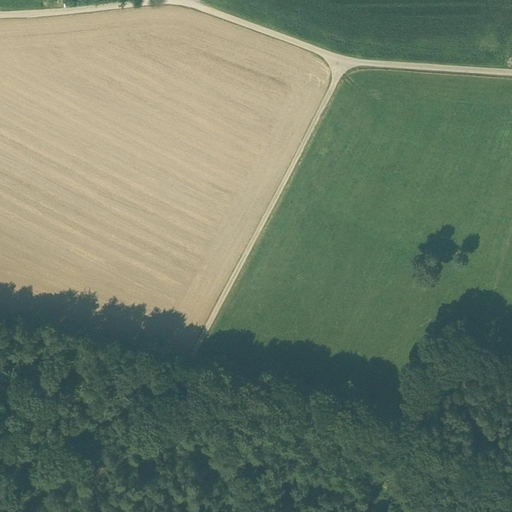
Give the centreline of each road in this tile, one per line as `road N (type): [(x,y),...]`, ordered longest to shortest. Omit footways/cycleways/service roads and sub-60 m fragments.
road 1 (track): [(344,59),(189,367),(168,384)]
road 2 (unknown): [(0,496),(138,423),(215,398),(277,511)]
road 3 (unclassified): [(511,72),(364,64),(176,1)]
road 4 (track): [(168,384),(316,445),(391,493),(455,511)]
road 5 (track): [(0,476),(168,384)]
road 6 (unclassified): [(176,1),(0,16)]
road 7 (track): [(168,384),(79,373),(0,345)]
